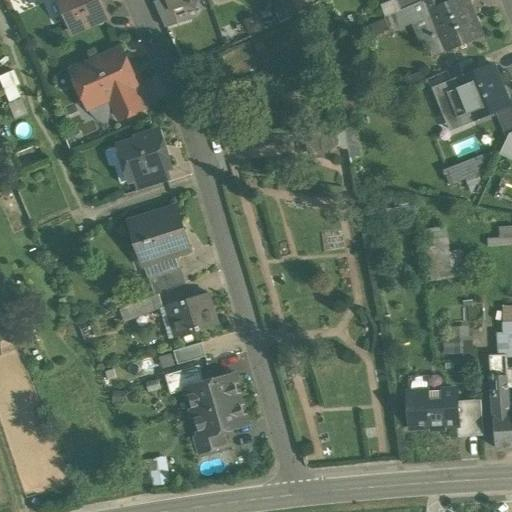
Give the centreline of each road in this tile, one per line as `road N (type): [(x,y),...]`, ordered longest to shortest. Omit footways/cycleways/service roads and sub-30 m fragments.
road 1 (residential): [(296,496),(190,123),(133,0)]
road 2 (tertiary): [(296,496),(511,479)]
